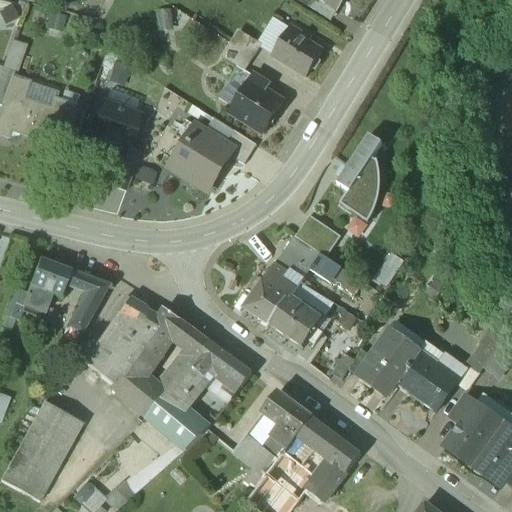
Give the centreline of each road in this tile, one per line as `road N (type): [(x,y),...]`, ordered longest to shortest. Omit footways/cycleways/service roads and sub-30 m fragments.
road 1 (residential): [(183,241),(200,306),(219,329),(468,511)]
road 2 (residential): [(183,241),(228,227),(275,194),(384,27)]
road 3 (residential): [(0,210),(95,235),(183,241)]
